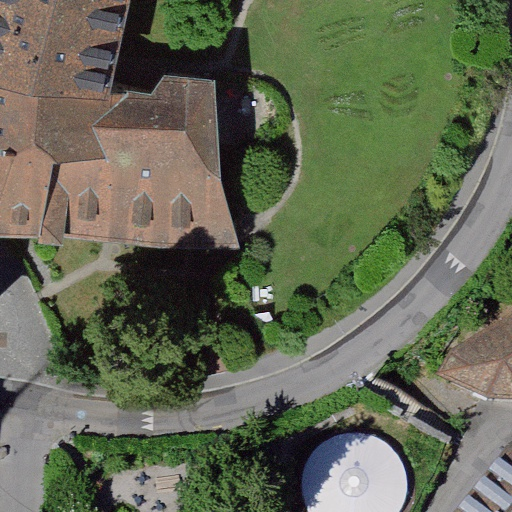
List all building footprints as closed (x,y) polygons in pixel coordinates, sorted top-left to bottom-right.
[(0,0),(0,87),(104,99),(129,0),(0,0)] [(149,100),(104,99),(99,166),(45,166),(36,243),(36,251),(240,256),(221,183),(215,84),(163,82),(149,100)] [(0,243),(36,243),(45,166),(99,166),(104,99),(0,87),(0,243)] [(511,407),(511,316),(449,353),(438,379),(492,407),(511,407)] [(511,511),(511,468),(475,511),(511,511)]
